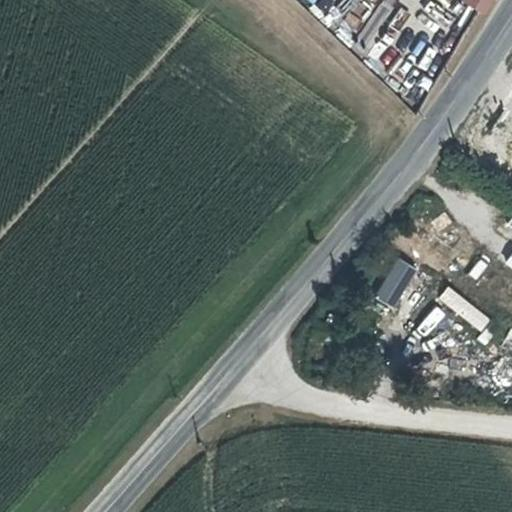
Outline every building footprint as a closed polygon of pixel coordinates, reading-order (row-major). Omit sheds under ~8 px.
[(465,0),(479,8),(484,0),(465,0)] [(343,10),(331,30),(354,43),(366,24),(343,10)] [(438,35),(410,83),(421,89),(449,42),(438,35)] [(511,268),(511,252),(500,246),(494,259),(511,268)] [(362,306),(380,316),(411,263),(394,253),(362,306)] [(511,301),(511,278),(505,274),(495,292),(511,301)] [(446,285),(436,299),(479,330),(489,317),(446,285)] [(466,383),(468,370),(437,365),(435,378),(466,383)]
